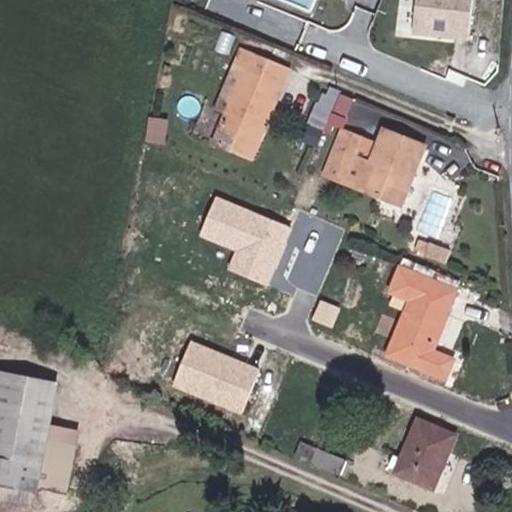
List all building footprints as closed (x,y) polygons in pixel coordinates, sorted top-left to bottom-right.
[(469,0),(414,0),(411,32),(465,38),(469,0)] [(286,69),(241,49),(215,110),(225,115),(213,144),(236,154),(242,140),(252,144),(279,86),(286,69)] [(381,132),(375,147),(339,131),(321,175),(378,199),(380,194),(395,200),(405,177),(409,178),(422,148),(381,132)] [(378,199),(397,207),(409,178),(405,177),(395,200),(380,194),(378,199)] [(292,227),(215,196),(197,240),(234,255),(228,269),(268,285),(292,227)] [(432,351),(456,289),(400,267),(390,291),(411,299),(389,354),(443,378),(450,358),(432,351)] [(342,328),(350,312),(324,301),(318,318),(342,328)] [(260,368),(191,340),(172,387),(241,414),(260,368)] [(72,396),(5,383),(0,410),(0,495),(51,506),(72,396)] [(438,490),(458,439),(421,424),(406,462),(397,459),(392,471),(438,490)] [(346,479),(352,464),(323,453),(317,468),(346,479)]
